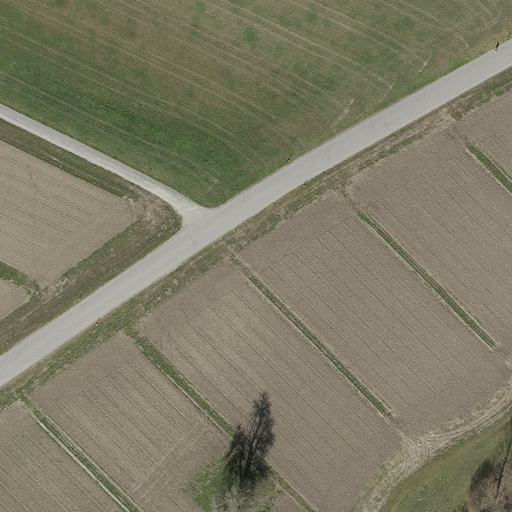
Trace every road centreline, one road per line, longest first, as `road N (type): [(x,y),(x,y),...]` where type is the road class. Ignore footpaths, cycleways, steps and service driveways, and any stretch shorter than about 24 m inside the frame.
road 1 (unclassified): [(511,56),(218,227),(0,385)]
road 2 (track): [(0,118),(218,227)]
